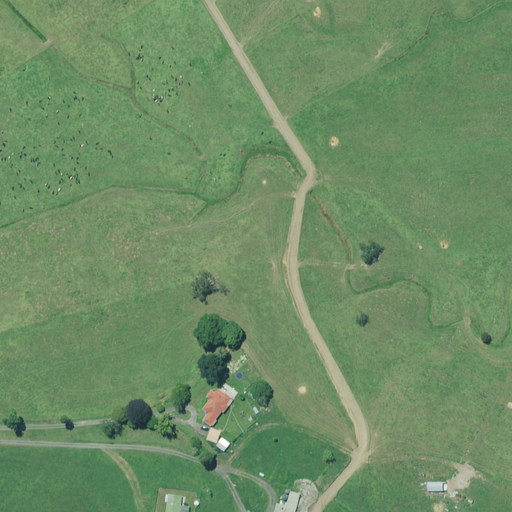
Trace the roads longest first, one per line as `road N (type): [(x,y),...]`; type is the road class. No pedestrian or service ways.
road 1 (unclassified): [(360,459),(363,436),(311,330),(290,262),(293,226),(312,176),(207,0)]
road 2 (unclassified): [(0,441),(154,448),(225,470),(267,427),(294,425),(360,459)]
